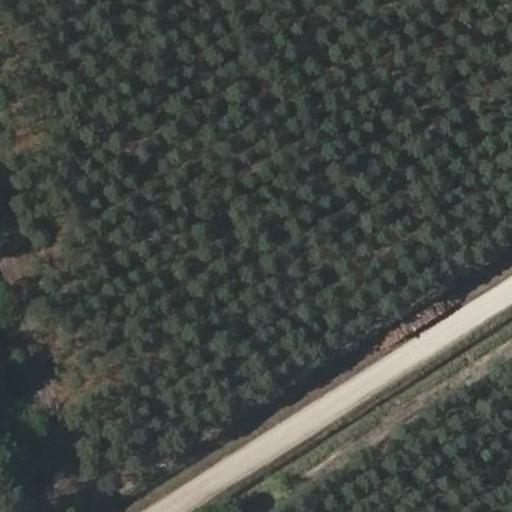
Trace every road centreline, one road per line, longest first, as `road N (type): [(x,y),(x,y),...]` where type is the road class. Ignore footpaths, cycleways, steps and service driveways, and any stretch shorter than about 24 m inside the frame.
road 1 (track): [(511,293),(168,511)]
road 2 (track): [(0,390),(33,511)]
